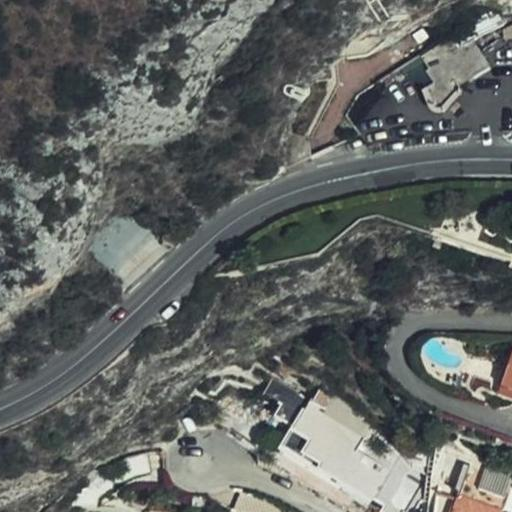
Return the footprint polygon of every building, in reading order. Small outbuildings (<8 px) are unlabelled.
[(423,56),(402,69),(406,75),(427,63),(433,71),(430,73),(436,85),(428,90),(436,110),(443,112),(467,86),(494,71),(475,40),(467,44),(461,35),(426,58),(423,56)] [(307,138),(279,129),(283,172),(314,158),(312,142),(307,142),(307,138)] [(497,241),(511,246),(511,222),(510,224),(457,205),(444,241),(491,258),(497,241)] [(283,405),(289,408),(281,419),(300,429),(275,468),(348,510),(357,495),(373,505),(391,472),(362,455),(365,448),(309,414),(317,401),(294,387),(283,405)] [(511,390),(506,388),(502,398),(511,401),(511,390)] [(212,422),(262,454),(279,427),(231,394),(212,422)] [(460,497),(454,511),(504,511),(511,492),(511,481),(475,469),(465,498),(460,497)] [(157,495),(153,478),(130,487),(120,492),(129,509),(145,500),(157,495)] [(265,511),(246,502),(240,511),(265,511)]
